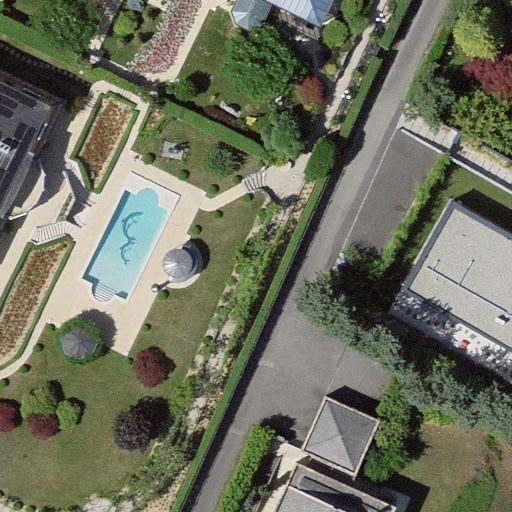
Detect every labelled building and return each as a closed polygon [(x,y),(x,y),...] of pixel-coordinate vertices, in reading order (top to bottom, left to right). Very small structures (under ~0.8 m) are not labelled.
[(236,0),(232,10),(235,24),(247,29),(263,25),(273,4),(320,27),(332,0),(236,0)] [(0,198),(46,93),(0,73),(0,198)] [(511,236),(453,203),(404,289),(511,350),(511,236)] [(367,466),(384,410),(323,391),(306,448),(367,466)] [(391,511),(396,503),(296,456),(269,511),(391,511)]
